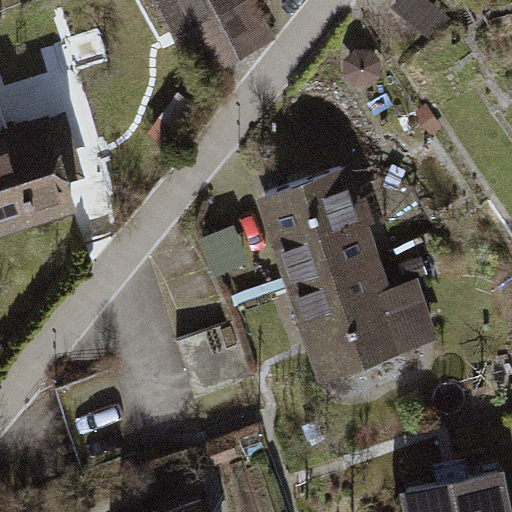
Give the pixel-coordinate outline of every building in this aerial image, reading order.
[(260,0),(165,0),(209,71),(278,29),(260,0)] [(63,111),(0,127),(0,228),(3,239),(91,215),(63,111)] [(353,157),(258,191),(325,374),(447,330),(429,281),(402,291),(370,203),(353,157)] [(254,382),(231,318),(172,340),(195,403),(254,382)] [(115,367),(58,385),(84,466),(141,448),(115,367)] [(511,511),(511,472),(413,489),(416,511),(511,511)] [(219,511),(216,499),(168,511),(219,511)]
